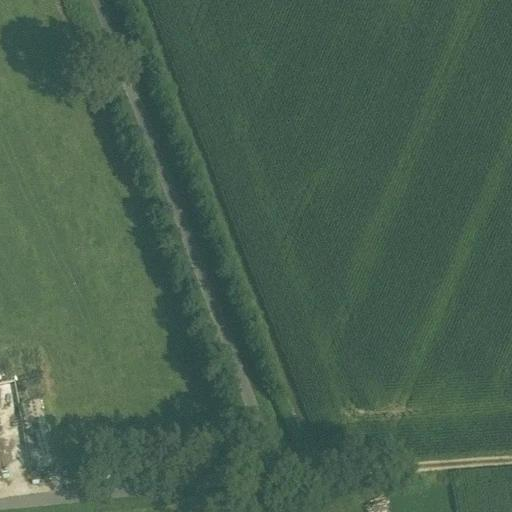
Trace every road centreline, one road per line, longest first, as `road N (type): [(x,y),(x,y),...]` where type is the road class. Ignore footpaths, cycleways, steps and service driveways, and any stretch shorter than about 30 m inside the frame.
road 1 (unclassified): [(66,0),(244,474)]
road 2 (unclassified): [(0,501),(244,474)]
